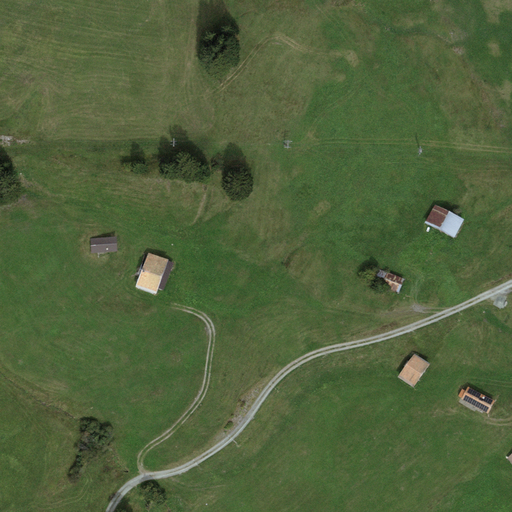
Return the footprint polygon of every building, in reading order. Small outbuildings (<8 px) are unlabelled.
[(464,219),(435,204),(425,223),(454,238),(464,219)] [(116,237),(90,239),(91,253),(117,251),(116,237)] [(168,260),(148,252),(135,287),(156,295),(158,288),(163,290),(173,263),(167,261),(168,260)] [(403,278),(375,268),(370,282),(398,292),(403,278)] [(414,353),(397,376),(413,387),(429,364),(414,353)] [(495,401),(467,386),(461,399),(488,414),(495,401)]
